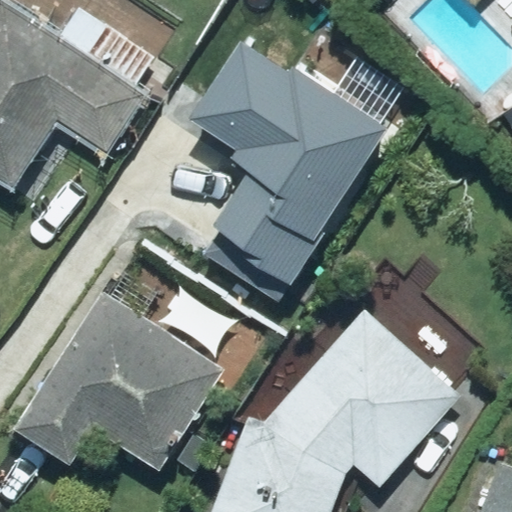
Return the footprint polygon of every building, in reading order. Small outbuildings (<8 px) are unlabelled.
[(61,23),(24,0),(0,0),(0,171),(19,183),(60,117),(110,149),(167,57),(75,0),(61,23)] [(210,253),(272,295),(385,126),(249,36),(188,126),(252,169),(214,227),(223,233),(210,253)] [(227,363),(114,286),(24,417),(79,454),(99,424),(158,464),(227,363)] [(462,392),(370,307),(272,414),(256,408),(217,511),(339,511),(360,467),(377,483),(462,392)] [(478,511),(511,511),(511,457),(500,453),(478,511)]
